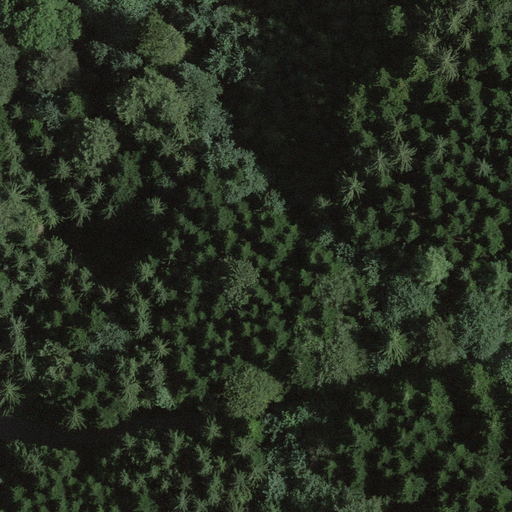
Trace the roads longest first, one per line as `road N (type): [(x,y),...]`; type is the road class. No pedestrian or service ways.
road 1 (unclassified): [(0,428),(63,439),(511,360)]
road 2 (track): [(155,0),(266,191),(330,256),(368,279),(511,328)]
